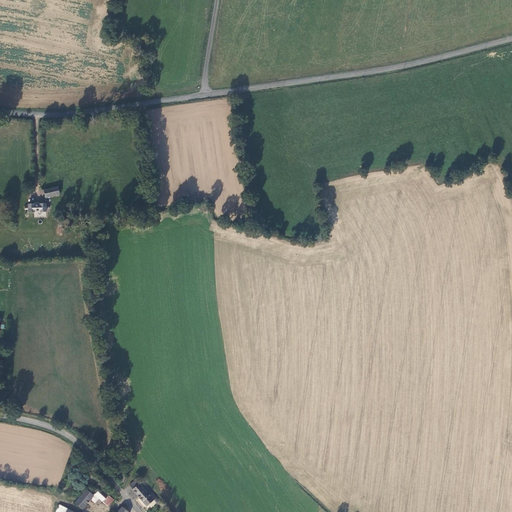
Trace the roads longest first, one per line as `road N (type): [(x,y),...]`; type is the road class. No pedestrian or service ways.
road 1 (unclassified): [(37,109),(231,93),(389,70),(511,40)]
road 2 (unclassified): [(137,511),(76,441),(0,418)]
